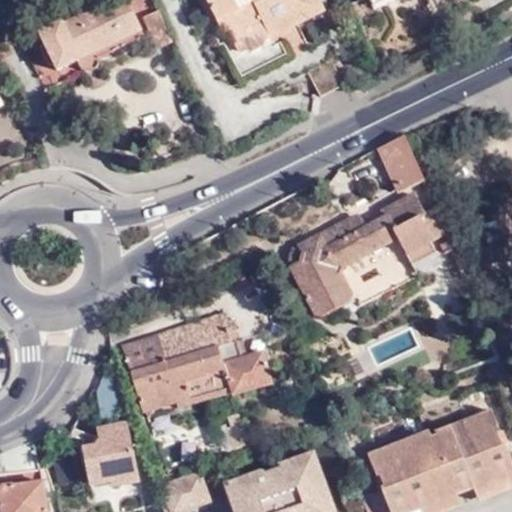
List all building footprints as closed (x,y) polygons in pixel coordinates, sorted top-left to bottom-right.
[(206,0),(220,32),(256,17),(265,38),(324,13),(318,0),(206,0)] [(77,58),(94,50),(143,27),(131,3),(114,11),(110,1),(65,22),(63,19),(40,29),(46,43),(40,45),(48,62),(54,59),(58,67),(77,58)] [(159,46),(171,40),(158,9),(146,14),(159,46)] [(94,50),(77,58),(80,65),(83,66),(88,67),(91,65),(93,65),(96,63),(97,60),(97,58),(94,50)] [(333,58),(310,68),(322,95),(344,85),(333,58)] [(424,183),(405,137),(377,149),(398,195),(424,183)] [(424,217),(413,197),(380,215),(383,220),(362,230),(358,222),(354,220),(291,254),(290,263),(312,314),(321,316),(347,304),(349,294),(339,275),(394,249),(404,262),(432,244),(418,220),(424,217)] [(229,344),(220,316),(124,348),(135,383),(145,414),(147,413),(178,402),(180,408),(234,392),(236,397),(275,386),(266,354),(239,362),(233,342),(229,344)] [(422,511),(511,477),(500,449),(494,451),(489,440),(495,437),(487,416),(437,437),(440,444),(431,447),(425,435),(363,460),(384,511),(422,511)] [(362,440),(357,427),(347,432),(351,444),(362,440)] [(103,439),(88,441),(93,484),(111,482),(111,487),(137,484),(135,468),(141,467),(139,450),(133,451),(129,428),(103,432),(103,439)] [(352,511),(328,444),(225,479),(236,511),(352,511)] [(50,511),(47,486),(46,471),(0,476),(0,491),(4,491),(6,511),(50,511)] [(219,511),(214,493),(195,501),(198,511),(219,511)] [(189,495),(179,498),(182,507),(192,502),(189,495)] [(195,511),(192,502),(182,507),(183,511),(195,511)]
